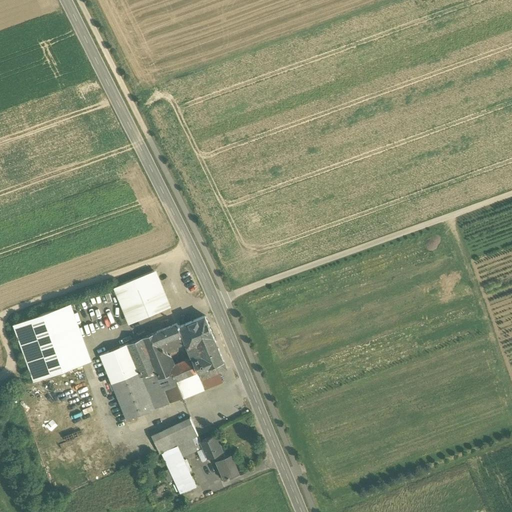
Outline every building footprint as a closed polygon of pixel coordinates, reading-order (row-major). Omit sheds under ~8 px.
[(154,272),(115,288),(125,313),(144,306),(149,316),(170,308),(165,294),(163,294),(154,272)] [(61,307),(13,325),(34,381),(81,364),(61,307)] [(205,317),(183,326),(182,322),(177,324),(185,343),(187,350),(192,360),(197,373),(209,368),(223,362),(205,317)] [(177,324),(157,333),(164,351),(177,346),(185,343),(177,324)] [(157,333),(128,344),(141,377),(147,374),(155,371),(170,365),(167,357),(164,351),(157,333)] [(185,343),(177,346),(180,353),(187,350),(185,343)] [(141,377),(128,344),(100,356),(127,420),(154,409),(141,377)] [(174,367),(171,369),(173,373),(176,381),(197,373),(192,360),(174,367)] [(223,362),(209,368),(212,376),(218,373),(227,370),(223,362)] [(170,365),(155,371),(158,379),(173,373),(171,369),(170,365)] [(209,368),(197,373),(200,381),(212,376),(209,368)] [(155,371),(147,374),(152,385),(159,381),(158,379),(155,371)] [(173,373),(158,379),(159,381),(163,390),(177,384),(176,381),(173,373)] [(197,373),(176,381),(177,384),(183,398),(203,389),(200,381),(197,373)] [(212,376),(200,381),(203,389),(204,390),(222,383),(218,373),(212,376)] [(159,381),(152,385),(147,374),(141,377),(154,409),(183,398),(177,384),(163,390),(159,381)] [(177,446),(198,436),(191,421),(154,438),(162,453),(177,446)] [(201,442),(200,442),(203,449),(208,459),(216,455),(223,452),(220,444),(219,445),(215,435),(201,442)] [(198,436),(177,446),(183,458),(203,449),(200,442),(201,442),(198,436)] [(177,446),(162,453),(180,494),(196,487),(183,458),(177,446)] [(231,456),(225,458),(223,452),(216,455),(218,461),(216,462),(225,481),(239,475),(231,456)]
